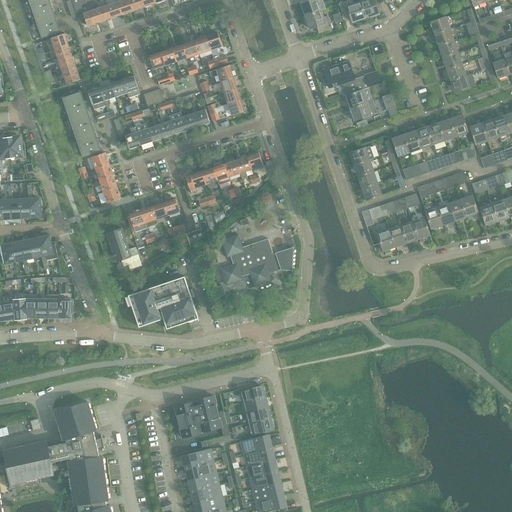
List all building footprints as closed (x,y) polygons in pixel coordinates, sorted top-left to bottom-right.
[(48,0),(26,0),(33,19),(53,12),(48,0)] [(88,27),(99,23),(95,10),(84,13),(81,4),(86,3),(85,0),(72,0),(73,4),(74,7),(75,9),(76,12),(78,16),(80,24),(86,22),(88,27)] [(129,0),(123,0),(118,2),(122,15),(134,12),(129,0)] [(142,0),(129,0),(134,12),(145,8),(142,0)] [(301,3),(305,16),(321,11),(318,3),(323,2),(321,0),(307,0),(301,3)] [(352,22),(365,18),(360,3),(353,5),(351,0),(339,4),(343,18),(350,15),(352,22)] [(367,0),(360,3),(365,18),(378,13),(376,7),(384,2),(382,0),(367,0)] [(484,0),(471,0),(474,5),(475,10),(479,9),(478,4),(485,2),(484,0)] [(118,2),(106,6),(111,19),(122,15),(118,2)] [(106,6),(95,10),(99,23),(111,19),(106,6)] [(500,6),(493,8),(496,19),(503,16),(500,6)] [(323,18),(321,11),(305,16),(310,29),(316,27),(319,34),(332,29),(328,16),(323,18)] [(60,33),(53,12),(33,19),(40,39),(60,33)] [(341,12),(334,14),(337,22),(343,20),(341,12)] [(431,22),(435,34),(450,29),(446,17),(431,22)] [(435,34),(439,46),(454,40),(450,29),(435,34)] [(51,39),(55,51),(69,46),(65,34),(51,39)] [(207,38),(211,51),(214,59),(216,67),(228,63),(226,55),(220,57),(217,49),(223,47),(218,34),(207,38)] [(200,54),(211,51),(207,38),(195,42),(200,54)] [(511,41),(511,38),(499,42),(501,47),(511,42),(511,41)] [(439,46),(443,58),(458,52),(454,40),(439,46)] [(194,56),(200,54),(195,42),(184,45),(188,58),(190,64),(196,62),(194,56)] [(489,51),(501,47),(499,42),(487,46),(489,51)] [(374,56),(384,53),(381,44),(371,47),(374,56)] [(182,60),(188,58),(184,45),(173,49),(177,62),(178,66),(183,65),(182,60)] [(55,51),(59,62),(73,57),(69,46),(55,51)] [(166,66),(177,62),(173,49),(161,53),(166,66)] [(505,58),(510,74),(511,73),(511,51),(503,54),(505,58)] [(443,58),(447,69),(462,64),(458,52),(443,58)] [(154,70),(166,66),(161,53),(149,57),(154,70)] [(77,68),(73,57),(59,62),(63,73),(77,68)] [(498,78),(510,74),(505,58),(493,63),(498,78)] [(210,69),(216,67),(214,59),(208,62),(210,69)] [(341,64),(324,70),(330,88),(339,85),(343,97),(345,96),(368,88),(380,84),(376,72),(354,79),(348,62),(341,64)] [(447,69),(451,81),(466,76),(462,64),(447,69)] [(218,75),(220,82),(233,77),(229,66),(209,72),(211,77),(218,75)] [(81,80),(77,68),(63,73),(67,85),(81,80)] [(159,86),(171,82),(169,75),(157,79),(159,86)] [(134,76),(123,80),(127,94),(129,99),(140,95),(139,90),(134,76)] [(470,88),(466,76),(451,81),(455,93),(470,88)] [(220,82),(224,93),(237,89),(233,77),(220,82)] [(116,98),(127,94),(123,80),(111,84),(116,98)] [(111,84),(100,88),(104,102),(116,98),(111,84)] [(88,92),(93,105),(95,110),(106,107),(104,102),(100,88),(88,92)] [(368,88),(345,96),(350,108),(367,102),(372,101),(368,88)] [(160,89),(155,91),(159,103),(164,101),(160,89)] [(224,93),(228,105),(241,100),(237,89),(224,93)] [(60,97),(67,118),(87,111),(80,91),(60,97)] [(155,91),(149,93),(153,105),(159,103),(155,91)] [(147,106),(153,105),(149,93),(144,95),(147,106)] [(390,94),(382,97),(384,104),(386,110),(395,108),(393,101),(390,94)] [(228,105),(216,109),(209,111),(213,122),(220,120),(218,114),(230,110),(232,116),(245,112),(241,100),(228,105)] [(367,102),(350,108),(354,121),(377,114),(372,101),(367,102)] [(205,110),(194,113),(198,127),(210,123),(205,110)] [(67,118),(74,138),(94,131),(87,111),(67,118)] [(133,120),(144,116),(143,111),(131,115),(133,120)] [(181,112),(169,116),(175,135),(187,131),(182,117),(181,112)] [(457,117),(450,119),(456,137),(468,133),(462,115),(461,115),(460,112),(455,113),(457,117)] [(500,117),(493,119),(499,137),(511,133),(505,115),(503,116),(502,112),(499,113),(500,117)] [(98,123),(110,119),(108,113),(96,117),(98,123)] [(194,113),(182,117),(187,131),(198,127),(194,113)] [(165,123),(160,125),(164,139),(175,135),(169,116),(164,118),(165,123)] [(445,121),(438,123),(444,141),(456,137),(450,119),(449,119),(448,116),(444,117),(445,121)] [(488,121),(481,123),(487,141),(499,137),(493,119),(492,120),(491,116),(487,117),(488,121)] [(434,125),(427,127),(433,145),(444,141),(438,123),(437,123),(436,120),(433,121),(434,125)] [(476,145),(487,141),(481,123),(480,124),(479,120),(475,121),(477,125),(470,127),(476,145)] [(147,124),(135,128),(137,132),(141,146),(153,142),(149,129),(147,124)] [(422,128),(415,131),(421,149),(433,145),(427,127),(426,127),(425,124),(421,125),(422,128)] [(160,125),(149,129),(153,142),(164,139),(160,125)] [(130,150),(141,146),(137,132),(135,128),(130,130),(131,134),(125,136),(130,150)] [(411,132),(404,135),(410,153),(421,149),(415,131),(414,131),(413,128),(410,129),(411,132)] [(101,152),(94,131),(74,138),(81,159),(101,152)] [(398,157),(410,153),(404,135),(403,135),(401,132),(398,133),(399,137),(392,139),(398,157)] [(8,137),(10,159),(25,157),(24,151),(22,151),(20,136),(8,138),(8,137)] [(0,175),(3,175),(2,160),(10,159),(8,137),(7,137),(7,138),(0,138),(0,175)] [(384,142),(388,154),(393,153),(388,140),(384,142)] [(473,146),(457,152),(459,157),(466,155),(467,160),(476,157),(473,146)] [(365,148),(350,153),(354,166),(369,161),(374,159),(370,147),(365,148)] [(511,148),(503,150),(507,161),(511,159),(511,148)] [(503,150),(488,156),(490,161),(497,159),(499,164),(507,161),(503,150)] [(457,152),(449,154),(453,165),(467,160),(466,155),(459,157),(457,152)] [(92,158),(96,170),(110,165),(106,153),(92,158)] [(259,153),(247,157),(252,170),(263,166),(259,153)] [(388,154),(392,166),(397,164),(393,153),(388,154)] [(449,154),(434,160),(435,165),(442,163),(444,168),(453,165),(449,154)] [(484,169),(499,164),(497,159),(490,161),(488,156),(480,158),(484,169)] [(246,172),(252,170),(247,157),(236,161),(241,174),(242,179),(248,177),(246,172)] [(269,172),(274,170),(271,160),(265,162),(269,172)] [(434,160),(426,162),(429,173),(444,168),(442,163),(435,165),(434,160)] [(229,177),(241,174),(236,161),(225,165),(230,182),(231,182),(229,177)] [(354,166),(358,177),(373,172),(369,161),(354,166)] [(426,162),(411,167),(412,173),(419,170),(421,175),(429,173),(426,162)] [(392,166),(396,178),(401,176),(397,164),(392,166)] [(96,170),(100,181),(114,176),(110,165),(96,170)] [(225,165),(213,169),(218,182),(219,186),(230,182),(225,165)] [(78,169),(80,175),(86,173),(84,167),(78,169)] [(406,181),(421,175),(419,170),(412,173),(411,167),(403,170),(406,181)] [(202,172),(206,185),(218,182),(213,169),(202,172)] [(511,170),(502,173),(504,179),(511,177),(511,178),(511,170)] [(196,192),(195,189),(206,185),(202,172),(186,178),(191,194),(196,192)] [(358,177),(362,189),(377,184),(373,172),(358,177)] [(464,172),(448,177),(450,183),(457,180),(459,185),(467,182),(464,172)] [(502,173),(494,176),(498,187),(511,181),(511,178),(511,177),(504,179),(502,173)] [(100,181),(104,192),(118,188),(114,176),(100,181)] [(405,187),(401,176),(396,178),(400,189),(405,187)] [(494,176),(479,181),(481,187),(488,185),(490,189),(498,187),(494,176)] [(448,177),(440,180),(444,190),(459,185),(457,180),(450,183),(448,177)] [(440,180),(425,185),(427,190),(434,188),(435,193),(444,190),(440,180)] [(475,194),(490,189),(488,185),(481,187),(479,181),(472,184),(475,194)] [(381,196),(377,184),(362,189),(366,201),(381,196)] [(421,198),(435,193),(434,188),(427,190),(425,185),(417,188),(421,198)] [(122,200),(118,188),(104,192),(108,204),(122,200)] [(32,199),(31,192),(28,192),(28,199),(30,199),(31,218),(42,217),(41,217),(40,198),(32,199)] [(21,220),(21,219),(20,199),(13,200),(12,193),(9,193),(9,200),(11,200),(12,219),(21,218),(21,220)] [(415,194),(400,199),(402,205),(409,202),(411,207),(419,204),(415,194)] [(472,195),(460,199),(466,218),(467,217),(469,220),(472,219),(471,216),(478,214),(472,195)] [(511,196),(502,200),(509,218),(510,217),(511,221),(511,220),(511,196)] [(201,208),(212,204),(210,197),(198,201),(201,208)] [(22,218),(31,218),(30,199),(28,199),(20,199),(21,219),(22,219),(22,218)] [(400,199),(392,202),(396,212),(411,207),(409,202),(402,205),(400,199)] [(460,220),(466,218),(460,199),(448,203),(454,222),(456,221),(457,224),(461,223),(460,220)] [(11,200),(9,200),(1,200),(2,220),(3,220),(2,219),(12,219),(11,200)] [(176,200),(164,203),(168,216),(180,212),(176,200)] [(503,220),(509,218),(502,200),(491,204),(497,222),(499,221),(500,225),(504,223),(503,220)] [(392,202),(377,207),(379,212),(386,210),(387,215),(396,212),(392,202)] [(164,203),(152,207),(156,220),(168,216),(164,203)] [(448,224),(454,222),(448,203),(436,207),(443,226),(445,225),(446,228),(449,227),(448,224)] [(436,228),(443,226),(436,207),(432,209),(431,204),(424,207),(425,211),(432,229),(433,229),(434,232),(437,231),(436,228)] [(491,224),(497,222),(491,204),(480,208),(486,226),(488,225),(489,229),(492,227),(491,224)] [(150,222),(156,220),(152,207),(141,211),(145,224),(147,227),(151,226),(150,222)] [(373,220),(387,215),(386,210),(379,212),(377,207),(369,210),(373,220)] [(134,227),(145,224),(141,211),(130,215),(131,217),(128,218),(131,228),(134,227)] [(211,215),(205,217),(209,228),(214,226),(211,215)] [(424,218),(412,222),(418,240),(419,239),(420,243),(424,241),(423,238),(430,235),(424,218)] [(199,224),(201,230),(203,233),(208,232),(205,222),(199,224)] [(411,242),(418,240),(412,222),(400,226),(406,244),(408,243),(409,247),(413,245),(411,242)] [(184,224),(172,228),(174,235),(186,231),(184,224)] [(400,246),(406,244),(400,226),(389,230),(394,248),(396,247),(398,251),(401,249),(400,246)] [(121,229),(107,234),(116,262),(122,260),(125,259),(126,263),(129,264),(129,265),(131,270),(141,266),(135,248),(128,250),(121,229)] [(388,250),(394,248),(389,230),(377,234),(383,252),(385,251),(386,255),(390,253),(388,250)] [(196,231),(186,234),(190,247),(199,240),(196,231)] [(50,235),(39,238),(43,256),(45,256),(46,261),(58,258),(55,244),(51,245),(50,236),(51,236),(50,235)] [(222,241),(226,253),(227,258),(230,257),(231,258),(233,265),(221,269),(226,286),(243,280),(242,277),(250,275),(254,287),(271,281),(269,275),(282,270),(292,271),(293,248),(273,255),(268,239),(243,248),(239,235),(222,241)] [(30,238),(30,239),(34,258),(42,257),(43,263),(47,263),(46,261),(45,256),(43,256),(39,238),(30,240),(30,238)] [(30,240),(21,242),(25,260),(26,260),(34,258),(30,239),(30,240)] [(5,264),(15,262),(11,242),(11,244),(1,246),(5,264)] [(11,242),(15,262),(23,260),(24,267),(28,266),(26,260),(25,260),(21,242),(12,243),(11,242)] [(151,273),(149,267),(143,269),(145,275),(151,273)] [(167,329),(199,319),(185,277),(128,296),(139,327),(161,320),(159,314),(161,313),(167,329)] [(222,286),(214,289),(217,298),(225,295),(222,286)] [(13,296),(14,301),(15,318),(15,319),(15,321),(27,320),(27,318),(26,318),(25,300),(24,295),(24,294),(13,295),(13,296)] [(37,295),(24,295),(25,300),(26,318),(27,318),(37,318),(37,300),(37,295)] [(58,318),(59,318),(59,300),(59,295),(48,295),(48,300),(48,318),(58,318)] [(5,320),(15,319),(15,318),(14,301),(13,296),(1,298),(5,321),(5,320)] [(37,318),(48,318),(48,300),(37,300),(37,318)] [(72,300),(59,300),(59,318),(70,318),(70,313),(72,313),(72,300)] [(262,386),(240,392),(243,403),(265,397),(262,386)] [(203,433),(202,430),(221,425),(218,412),(214,396),(194,401),(194,402),(175,407),(182,438),(203,433)] [(265,397),(243,403),(245,413),(268,408),(265,397)] [(0,511),(0,472),(8,471),(11,483),(10,483),(11,490),(41,483),(40,477),(54,474),(52,463),(58,461),(70,459),(71,461),(69,461),(75,505),(78,505),(79,511),(111,511),(109,505),(107,506),(106,501),(108,501),(102,457),(99,457),(97,448),(103,447),(104,450),(105,450),(101,435),(102,438),(96,440),(94,431),(96,431),(87,402),(56,411),(64,440),(66,440),(67,443),(54,446),(48,447),(47,442),(3,451),(6,465),(0,466),(0,511)] [(268,408),(245,413),(248,424),(270,418),(268,408)] [(270,418),(248,424),(250,435),(273,429),(270,418)] [(38,419),(30,421),(33,431),(41,429),(38,419)] [(7,427),(0,429),(0,437),(9,435),(7,427)] [(245,454),(272,448),(269,436),(242,442),(245,454)] [(247,466),(275,459),(272,448),(245,454),(247,466)] [(186,469),(213,462),(210,450),(183,457),(186,469)] [(250,478),(277,471),(275,459),(247,466),(250,478)] [(213,462),(186,469),(189,480),(216,474),(213,462)] [(253,489),(280,483),(277,471),(250,478),(253,489)] [(192,492),(219,485),(216,474),(189,480),(192,492)] [(256,501),(283,494),(280,483),(253,489),(256,501)] [(219,485),(192,492),(195,504),(222,497),(219,485)] [(258,511),(263,511),(286,506),(283,494),(256,501),(258,511)] [(196,511),(211,511),(225,509),(222,497),(195,504),(196,511)]
